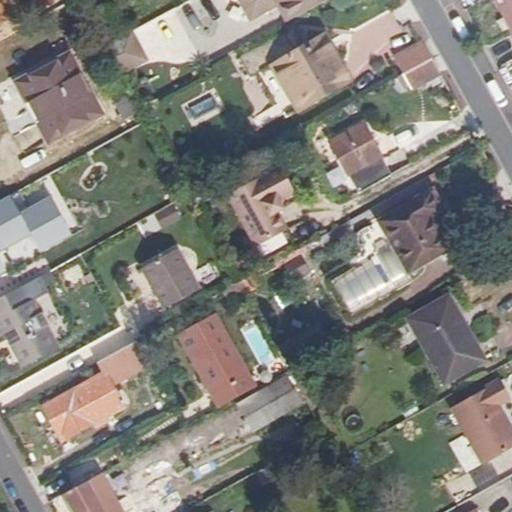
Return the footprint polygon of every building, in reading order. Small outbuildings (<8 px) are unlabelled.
[(47,0),(25,0),(31,10),(47,0)] [(257,0),(265,14),(290,0),(312,0),(316,8),(330,0),(257,0)] [(511,0),(492,0),(511,35),(511,0)] [(349,82),(339,63),(330,68),(314,39),(293,51),(284,34),(241,58),(252,77),(261,73),(284,117),(349,82)] [(330,68),(339,63),(323,34),(314,39),(330,68)] [(108,99),(76,40),(7,77),(27,114),(30,112),(43,134),(108,99)] [(394,57),(403,73),(431,58),(422,43),(394,57)] [(411,86),(439,73),(431,58),(403,73),(411,86)] [(360,193),(390,176),(361,123),(332,140),(360,193)] [(276,213),(282,210),(278,201),(293,193),(278,167),(226,196),(255,248),(286,231),(276,213)] [(378,221),(396,254),(399,252),(410,270),(450,248),(440,229),(435,232),(428,218),(433,216),(443,210),(433,190),(378,221)] [(278,201),(282,210),(297,201),(293,193),(278,201)] [(440,229),(433,216),(428,218),(435,232),(440,229)] [(195,290),(173,250),(137,268),(157,309),(195,290)] [(399,252),(396,254),(406,273),(410,270),(399,252)] [(21,300),(15,287),(0,295),(0,337),(15,365),(51,344),(25,297),(21,300)] [(460,331),(443,298),(405,319),(440,384),(481,363),(464,329),(460,331)] [(176,334),(216,407),(254,386),(214,313),(176,334)] [(142,406),(153,399),(138,370),(147,365),(133,342),(96,363),(102,374),(41,407),(60,440),(119,407),(108,385),(127,377),(142,406)] [(153,399),(164,393),(147,365),(138,370),(153,399)] [(300,403),(286,378),(236,404),(251,430),(300,403)] [(506,396),(499,381),(453,407),(482,462),(511,445),(511,434),(495,402),(506,396)] [(111,494),(102,474),(65,493),(75,511),(115,511),(107,497),(111,494)]
